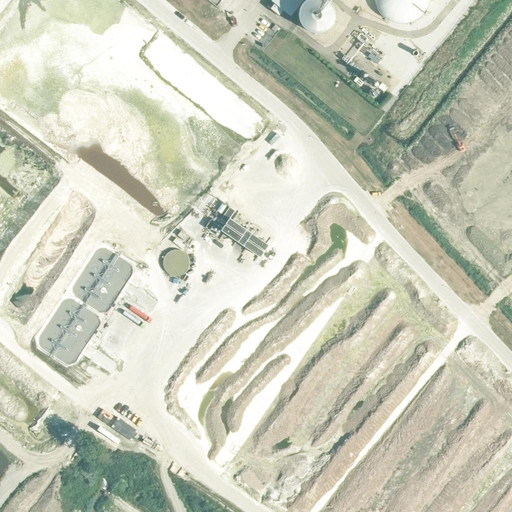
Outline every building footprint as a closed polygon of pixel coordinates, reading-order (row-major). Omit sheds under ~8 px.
[(305,0),(273,0),(272,1),(275,4),(271,9),(280,16),(284,11),(291,17),(305,0)] [(302,16),(302,21),(305,26),(308,30),(313,33),(318,34),(323,33),(328,31),(332,28),(335,23),(337,18),(336,13),(335,8),(332,4),(327,1),(325,0),(312,0),(308,3),(305,6),(302,11),(302,16)] [(374,0),(375,2),(377,8),(380,13),(385,18),(383,20),(386,22),(387,20),(393,23),(399,24),(405,24),(412,23),(417,21),(422,17),(427,12),(430,7),(431,1),(434,1),(433,0),(374,0)] [(232,202),(225,210),(231,215),(237,207),(232,202)] [(191,219),(206,230),(214,219),(199,208),(191,219)] [(260,251),(270,237),(241,217),(232,232),(260,251)] [(207,245),(211,240),(194,225),(184,236),(186,237),(181,242),(191,251),(193,249),(196,252),(199,249),(192,243),(197,237),(207,245)] [(171,256),(177,273),(194,267),(188,249),(171,256)]
